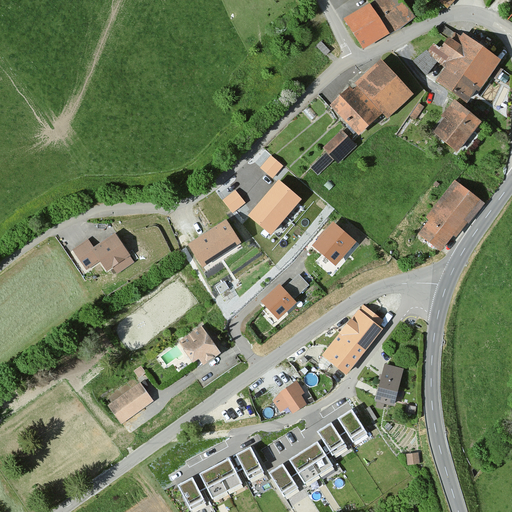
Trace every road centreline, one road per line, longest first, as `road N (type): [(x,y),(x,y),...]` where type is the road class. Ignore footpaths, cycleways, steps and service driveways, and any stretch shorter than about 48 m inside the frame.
road 1 (track): [(0,268),(89,213),(167,205),(203,191),(353,55)]
road 2 (residential): [(446,286),(384,287),(133,457)]
road 3 (residential): [(322,0),(356,56),(456,13),(484,17),(511,35)]
road 4 (tertiary): [(446,286),(431,399),(458,511)]
road 5 (tertiary): [(511,181),(446,286)]
